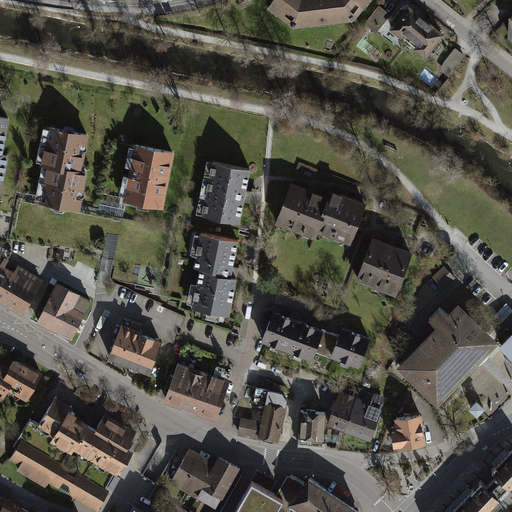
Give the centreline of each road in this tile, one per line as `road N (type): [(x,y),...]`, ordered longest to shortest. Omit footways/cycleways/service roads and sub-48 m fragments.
road 1 (track): [(0,55),(323,126),(383,160),(448,234)]
road 2 (residential): [(0,320),(216,443),(338,466),(393,511)]
road 3 (tertiary): [(418,511),(465,459),(511,426)]
